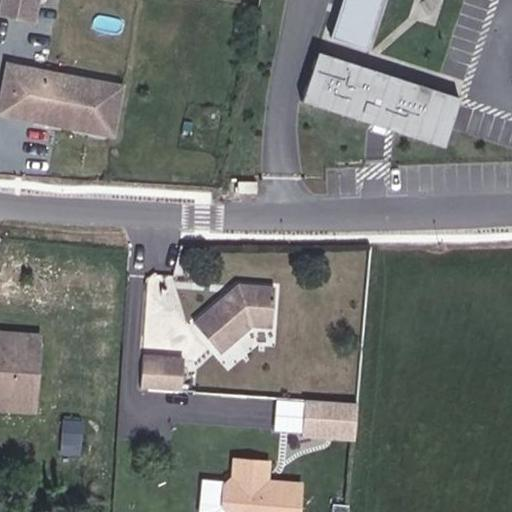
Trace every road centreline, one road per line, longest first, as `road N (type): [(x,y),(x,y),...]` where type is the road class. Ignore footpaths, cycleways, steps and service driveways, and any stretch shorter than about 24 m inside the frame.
road 1 (tertiary): [(511,211),(201,216),(0,202)]
road 2 (unknown): [(147,212),(136,409),(160,422),(285,428)]
road 3 (unknown): [(315,216),(300,131),(303,86),(327,0)]
